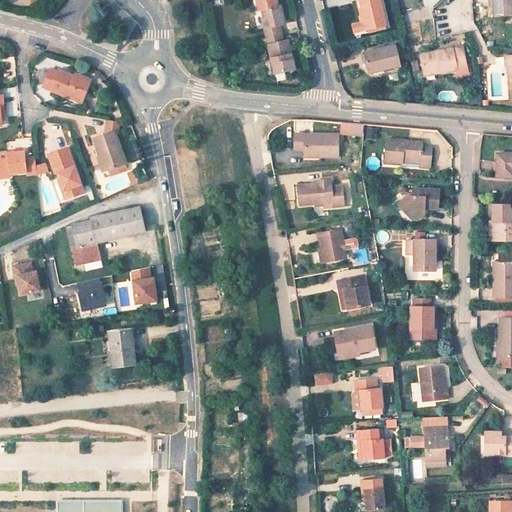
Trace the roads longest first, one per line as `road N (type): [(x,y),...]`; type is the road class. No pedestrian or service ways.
road 1 (tertiary): [(190,459),(191,380),(148,104)]
road 2 (residential): [(511,124),(330,111)]
road 3 (residential): [(330,111),(173,88)]
road 4 (residential): [(126,71),(0,27)]
